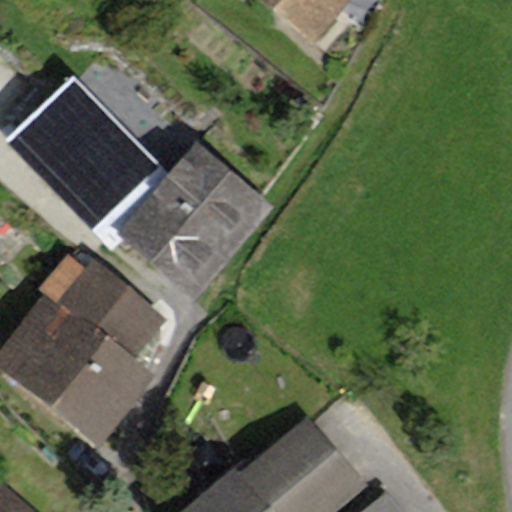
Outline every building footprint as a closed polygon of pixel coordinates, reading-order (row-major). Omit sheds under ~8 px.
[(224,0),(309,69),(365,0),(224,0)] [(149,174),(62,83),(0,141),(0,154),(81,239),(149,174)] [(189,153),(109,253),(185,313),(265,213),(189,153)] [(168,322),(80,250),(0,346),(0,393),(84,462),(148,384),(129,368),(168,322)] [(320,420),(206,511),(360,511),(381,495),(320,420)] [(34,511),(0,482),(0,511),(34,511)]
